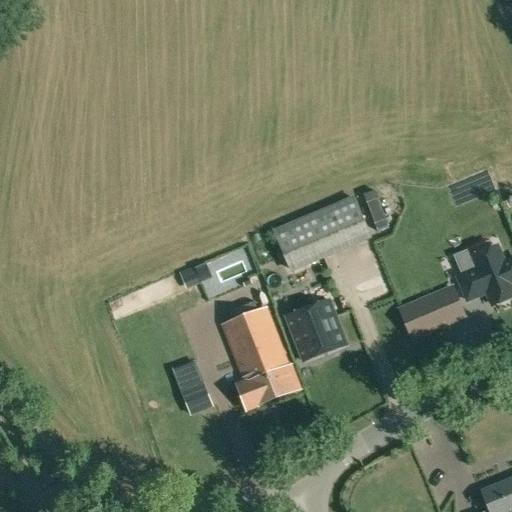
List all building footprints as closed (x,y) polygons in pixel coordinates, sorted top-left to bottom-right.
[(289,271),(370,237),(354,199),(273,234),(289,271)] [(511,259),(504,263),(497,247),(472,258),(476,269),(457,277),(467,300),(486,292),(491,306),(511,297),(511,259)] [(412,339),(464,317),(452,289),(400,311),(412,339)] [(347,345),(329,300),(286,318),(303,362),(347,345)] [(246,384),(239,386),(248,409),(299,389),(267,309),(224,325),(246,384)] [(204,382),(181,392),(191,416),(214,407),(204,382)] [(511,511),(511,480),(483,492),(490,511),(511,511)]
